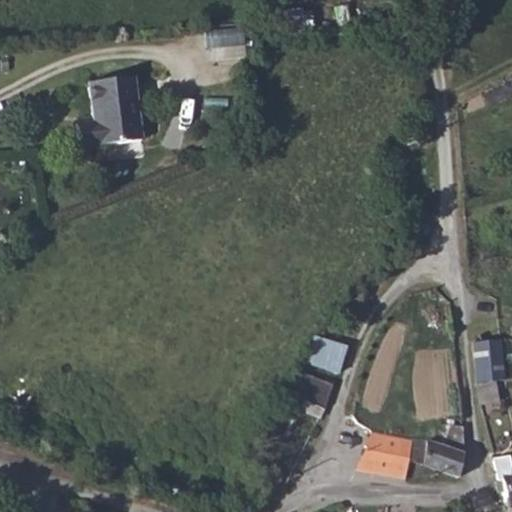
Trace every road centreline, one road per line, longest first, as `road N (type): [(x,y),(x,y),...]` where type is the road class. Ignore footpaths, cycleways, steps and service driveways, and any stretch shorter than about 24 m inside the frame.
road 1 (unclassified): [(329,504),(339,414),(369,330),(403,283),(451,265)]
road 2 (unclassified): [(451,265),(430,0)]
road 3 (unclassified): [(478,503),(451,265)]
road 4 (residential): [(0,97),(67,62),(156,56),(190,65)]
road 5 (unknown): [(190,65),(198,166),(129,177)]
road 6 (residential): [(329,504),(478,503)]
